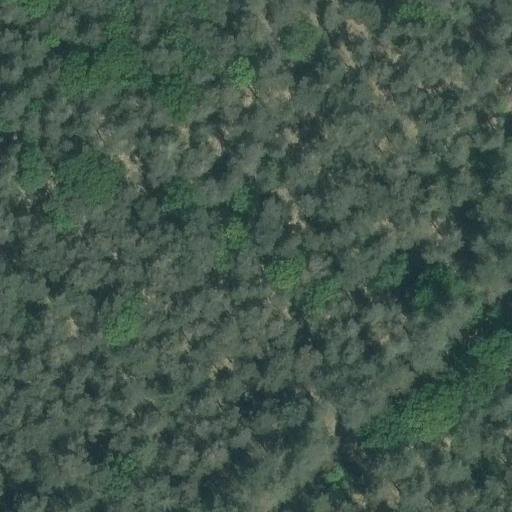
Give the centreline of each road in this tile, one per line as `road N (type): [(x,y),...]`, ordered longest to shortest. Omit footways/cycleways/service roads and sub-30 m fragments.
road 1 (track): [(511,298),(411,260),(0,142)]
road 2 (track): [(275,511),(511,285)]
